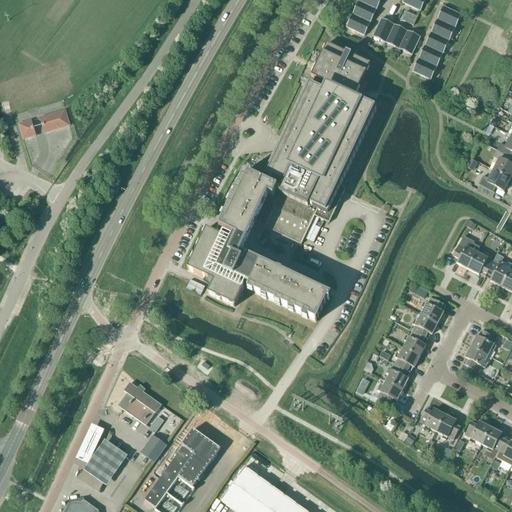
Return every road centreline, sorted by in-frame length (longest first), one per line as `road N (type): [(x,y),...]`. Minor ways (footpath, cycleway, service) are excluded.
road 1 (unclassified): [(123,340),(303,0)]
road 2 (unclassified): [(0,328),(63,193),(197,0)]
road 3 (secondary): [(79,294),(163,125),(237,0)]
road 4 (unclassified): [(44,511),(123,340)]
road 5 (unclassified): [(253,424),(350,272)]
road 6 (secondary): [(5,457),(79,294)]
road 7 (unclassified): [(253,424),(123,340)]
road 8 (unclassified): [(350,272),(375,217),(342,205),(319,257)]
